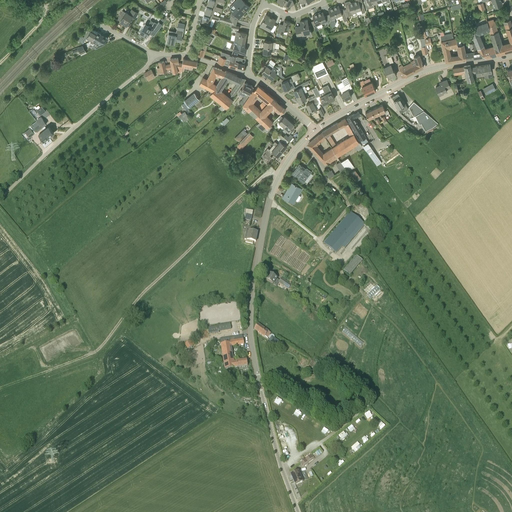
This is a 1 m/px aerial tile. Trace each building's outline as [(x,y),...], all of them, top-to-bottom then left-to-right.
[(233,12),(238,17),(239,18),(245,12),(244,11),(246,10),(249,7),(242,0),(236,0),(233,4),(237,7),(232,12),(233,12)] [(356,12),(357,15),(362,13),(362,12),(365,11),(361,0),(356,0),(356,2),(353,2),(356,12)] [(373,4),(371,0),(363,0),(367,9),(374,7),(373,4)] [(348,20),(347,17),(352,15),(351,13),(356,12),(353,2),(351,3),(350,1),(345,3),(345,2),(344,3),(346,9),(344,10),(343,8),(348,20)] [(223,8),(216,6),(212,5),(207,4),(208,4),(207,8),(206,8),(205,12),(204,12),(213,15),(215,10),(222,12),(223,8)] [(337,16),(342,15),(344,21),(348,20),(343,8),(340,10),(339,5),(337,6),(336,5),(333,7),(337,16)] [(334,18),(337,16),(333,7),(330,8),(330,9),(328,10),(330,15),(328,16),(330,22),(335,20),(334,18)] [(138,13),(135,10),(132,16),(125,12),(124,15),(121,13),(117,19),(120,21),(127,25),(131,17),(134,19),(138,13)] [(220,17),(213,15),(204,12),(205,13),(204,17),(203,17),(202,21),(206,22),(206,24),(212,26),(215,19),(219,20),(220,17)] [(232,24),(235,25),(237,18),(238,17),(233,12),(230,15),(229,18),(224,16),(224,15),(221,14),(219,21),(232,24)] [(321,12),(317,13),(321,23),(324,22),(325,24),(330,22),(328,16),(325,17),(323,12),(321,13),(321,12)] [(321,23),(317,13),(314,15),(312,16),(315,21),(312,22),(314,28),(317,27),(317,25),(321,23)] [(272,18),(272,17),(266,14),(260,26),(270,31),(276,20),(275,19),(275,20),(272,18)] [(494,46),(497,54),(511,50),(511,25),(510,19),(504,21),(511,42),(501,45),(493,19),(486,22),(487,22),(487,23),(489,30),(494,46)] [(288,31),(291,22),(284,20),(283,25),(280,24),(278,31),(283,33),(284,30),(288,31)] [(309,26),(307,20),(300,22),(301,26),(295,27),(297,37),(312,33),(310,26),(309,26)] [(151,29),(156,32),(162,25),(158,22),(157,24),(154,22),(151,27),(152,27),(151,29)] [(487,23),(487,22),(472,28),(469,29),(472,33),(475,42),(477,47),(478,51),(485,56),(486,57),(497,54),(494,46),(485,49),(479,34),(489,30),(487,23)] [(152,27),(151,27),(145,23),(140,33),(141,33),(141,34),(142,35),(143,34),(146,36),(151,29),(152,27)] [(178,23),(177,32),(175,40),(181,41),(185,24),(178,23)] [(239,26),(235,25),(232,24),(231,28),(236,29),(236,31),(234,41),(245,43),(247,33),(238,31),(239,26)] [(93,40),(97,32),(91,29),(90,32),(88,31),(86,33),(83,31),(78,34),(74,39),(81,42),(83,43),(86,39),(90,41),(91,39),(93,40)] [(175,40),(177,32),(169,30),(167,42),(174,44),(175,40)] [(446,62),(454,61),(453,56),(450,57),(448,48),(449,48),(447,36),(444,36),(443,31),(440,32),(441,37),(441,41),(446,62)] [(108,38),(97,32),(93,40),(99,43),(94,45),(96,48),(102,44),(101,42),(108,38)] [(466,59),(465,53),(463,44),(458,45),(456,38),(453,38),(452,34),(447,36),(449,48),(457,46),(459,55),(453,56),(454,61),(466,59)] [(234,44),(232,43),(230,48),(245,53),(246,48),(244,47),(245,43),(234,41),(234,44)] [(485,56),(478,51),(477,47),(475,42),(469,43),(470,49),(471,52),(465,53),(466,59),(485,56)] [(87,53),(83,45),(77,48),(78,48),(72,51),(73,54),(79,51),(81,56),(87,53)] [(391,56),(397,54),(394,46),(388,49),(391,56)] [(226,57),(228,58),(235,60),(241,61),(242,58),(223,52),(222,56),(226,57)] [(413,66),(415,71),(423,67),(421,61),(422,61),(419,55),(414,57),(416,64),(413,66)] [(226,57),(222,56),(220,56),(218,62),(223,64),(226,57)] [(172,68),(173,73),(178,72),(176,63),(179,63),(178,58),(170,59),(170,62),(171,64),(165,66),(166,70),(172,68)] [(197,66),(197,61),(183,58),(182,66),(192,68),(193,65),(197,66)] [(235,60),(228,58),(225,65),(236,68),(238,62),(235,61),(235,60)] [(245,63),(241,61),(235,60),(235,61),(238,62),(236,68),(243,70),(245,64),(245,63)] [(161,73),(167,71),(166,70),(165,66),(164,61),(159,62),(160,67),(157,68),(158,73),(161,72),(161,73)] [(267,75),(274,66),(273,66),(268,62),(262,71),(267,75)] [(317,78),(328,73),(322,62),(311,67),(317,78)] [(393,70),(391,64),(384,67),(387,75),(387,74),(389,78),(396,75),(394,69),(393,70)] [(476,73),(476,74),(484,73),(484,75),(485,78),(493,77),(492,71),(491,71),(490,64),(475,67),(476,73)] [(402,78),(415,71),(413,66),(408,69),(406,66),(403,67),(402,65),(398,67),(400,71),(399,72),(402,78)] [(464,66),(465,71),(467,78),(473,77),(473,74),(471,67),(470,65),(464,66)] [(279,69),(274,66),(267,75),(272,79),(275,74),(279,69)] [(222,76),(226,71),(214,67),(207,80),(203,77),(199,83),(212,90),(213,90),(216,85),(211,82),(216,73),(222,76)] [(149,79),(154,77),(153,75),(155,74),(153,69),(146,71),(148,77),(149,79)] [(222,76),(216,85),(213,90),(212,90),(210,94),(222,103),(226,107),(232,99),(242,84),(245,79),(242,77),(226,71),(222,76)] [(284,89),(290,87),(289,83),(300,78),(298,73),(292,75),(293,78),(281,83),(284,89)] [(345,100),(351,96),(348,90),(352,88),(347,77),(341,79),(343,83),(338,86),(339,89),(345,100)] [(439,95),(447,91),(446,89),(450,87),(447,79),(442,82),(443,84),(435,87),(439,95)] [(297,97),(304,93),(303,93),(307,91),(304,86),(309,83),(308,81),(301,84),(302,86),(294,91),(297,97)] [(365,85),(363,81),(359,82),(365,95),(376,90),(372,82),(365,85)] [(250,92),(253,86),(245,82),(241,90),(240,89),(238,93),(244,96),(242,100),(240,102),(243,104),(244,102),(250,92)] [(272,97),(257,85),(243,105),(255,117),(261,110),(269,101),(272,97)] [(324,91),(329,101),(335,99),(329,87),(325,88),(325,86),(322,88),(323,88),(324,91)] [(491,92),(487,86),(483,89),(486,95),(491,92)] [(315,95),(316,96),(319,95),(320,97),(319,97),(323,104),(329,101),(324,91),(323,88),(322,88),(317,91),(315,88),(312,90),(314,95),(315,95)] [(189,107),(199,99),(194,92),(184,100),(189,107)] [(306,99),(304,93),(297,97),(299,102),(306,99)] [(402,100),(398,93),(392,97),(400,113),(408,109),(403,99),(402,100)] [(264,130),(270,125),(273,122),(275,120),(273,117),(270,119),(265,114),(272,107),(280,114),(281,114),(282,114),(286,109),(273,98),(272,97),(269,101),(261,110),(255,117),(260,121),(256,125),(263,132),(264,130)] [(317,111),(314,105),(317,103),(316,100),(306,105),(309,111),(312,110),(313,113),(317,111)] [(438,124),(414,102),(409,107),(414,116),(415,116),(419,124),(421,123),(425,131),(438,124)] [(377,107),(380,114),(385,111),(382,104),(377,107)] [(37,111),(40,115),(42,113),(45,111),(43,108),(41,106),(40,107),(37,109),(36,110),(37,111)] [(371,110),(374,116),(380,114),(377,107),(371,110)] [(374,116),(371,110),(365,113),(368,119),(374,116)] [(186,120),(190,118),(184,111),(181,114),(178,116),(183,122),(186,120)] [(360,139),(364,136),(354,118),(360,114),(358,112),(347,118),(360,139)] [(279,122),(284,126),(284,127),(289,120),(284,116),(279,122)] [(36,121),(49,137),(54,133),(48,126),(46,128),(44,125),(46,123),(41,117),(36,121)] [(337,123),(340,128),(344,125),(350,136),(354,134),(352,130),(352,129),(345,118),(341,120),(337,123)] [(284,127),(284,126),(282,128),(287,133),(289,131),(292,133),(295,130),(292,128),(294,125),(289,120),(284,127)] [(49,137),(36,121),(33,124),(32,125),(33,127),(37,131),(39,134),(38,134),(44,141),(49,137)] [(328,135),(340,128),(337,123),(324,131),(322,132),(325,137),(328,135)] [(29,137),(34,133),(30,128),(25,132),(29,137)] [(236,136),(240,140),(248,133),(244,129),(236,136)] [(241,141),(245,145),(253,136),(249,132),(241,141)] [(322,139),(325,137),(322,132),(319,135),(308,144),(316,154),(317,154),(325,164),(337,156),(338,156),(332,147),(329,150),(323,153),(316,145),(322,139)] [(275,141),(273,143),(282,151),(287,146),(285,145),(286,143),(286,144),(288,141),(283,137),(280,133),(278,136),(281,139),(280,141),(278,144),(275,141)] [(358,142),(354,134),(350,136),(332,147),(338,156),(355,145),(357,148),(359,152),(363,149),(359,141),(358,142)] [(363,147),(369,143),(365,137),(359,141),(363,147)] [(278,157),(282,151),(273,143),(273,144),(269,149),(268,148),(265,151),(266,152),(270,155),(273,152),(278,157)] [(375,164),(380,161),(371,147),(366,151),(375,164)] [(270,155),(266,152),(263,155),(269,160),(272,157),(270,155)] [(349,171),(355,168),(349,157),(337,163),(340,171),(347,167),(349,171)] [(306,168),(299,163),(295,168),(297,170),(294,174),(299,178),(298,179),(303,183),(312,171),(307,167),(306,168)] [(356,170),(351,173),(358,181),(362,177),(356,170)] [(285,194),(283,198),(294,203),(296,200),(297,201),(298,201),(301,197),(300,196),(299,195),(302,189),(291,182),(287,190),(285,194)] [(357,218),(350,212),(324,243),(336,254),(342,247),(344,249),(364,225),(361,222),(363,220),(359,216),(357,218)] [(245,243),(253,244),(253,242),(256,242),(258,233),(249,231),(247,231),(244,240),(246,240),(245,243)] [(356,255),(344,271),(350,276),(358,266),(359,267),(363,260),(356,255)] [(279,281),(277,279),(270,274),(266,280),(276,287),(278,283),(288,289),(291,284),(281,278),(279,281)] [(218,325),(218,326),(219,332),(231,331),(230,324),(218,325)] [(268,338),(271,333),(258,325),(255,329),(268,338)] [(209,335),(219,333),(219,332),(218,326),(208,328),(209,335)] [(220,339),(221,344),(230,343),(229,341),(243,339),(243,335),(220,339)] [(276,348),(280,340),(272,336),(268,344),(276,348)] [(230,343),(221,344),(225,369),(248,366),(247,360),(234,362),(231,347),(244,345),(243,339),(229,341),(230,343)] [(185,344),(188,349),(194,345),(191,341),(185,344)] [(308,366),(313,369),(317,364),(311,361),(308,366)] [(368,419),(373,417),(370,411),(365,413),(368,419)] [(345,431),(339,435),(342,440),(348,435),(345,431)] [(358,442),(351,448),(356,452),(362,447),(358,442)] [(300,463),(302,466),(313,457),(311,454),(300,463)] [(303,482),(299,472),(291,475),(295,485),(303,482)]
